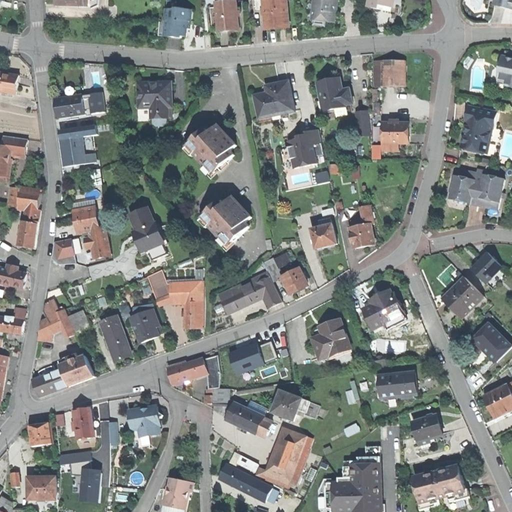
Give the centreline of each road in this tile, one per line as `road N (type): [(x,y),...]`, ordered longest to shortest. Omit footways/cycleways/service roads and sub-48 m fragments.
road 1 (residential): [(37,48),(211,58),(453,38)]
road 2 (residential): [(22,415),(53,196),(37,48)]
road 3 (residential): [(150,369),(318,301),(400,257)]
road 4 (residential): [(511,500),(400,257)]
road 5 (residential): [(412,241),(438,144),(453,38)]
road 6 (residential): [(150,369),(178,418),(143,511)]
road 7 (residential): [(22,415),(150,369)]
